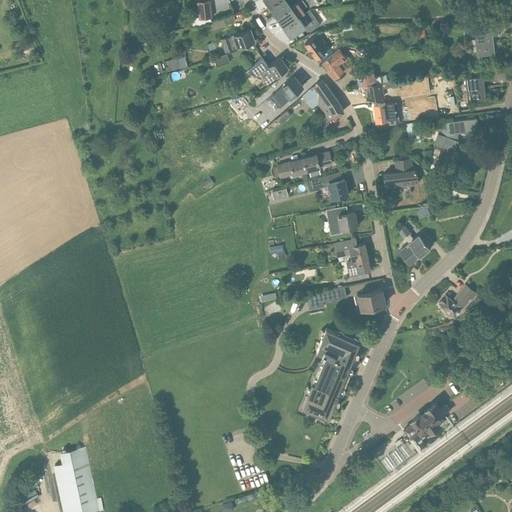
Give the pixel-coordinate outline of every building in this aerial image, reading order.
[(277,17),(290,7),(284,0),(279,0),(270,7),(277,17)] [(193,26),(211,21),(210,18),(211,17),(209,1),(198,2),(200,16),(191,17),(193,26)] [(298,18),(290,7),(277,17),(285,27),(298,18)] [(317,20),(310,10),(298,18),(285,27),(284,28),(291,37),(306,27),(317,20)] [(235,21),(234,15),(223,18),(225,24),(235,21)] [(225,26),(225,24),(223,18),(210,21),(213,30),(225,26)] [(494,54),(492,35),(498,34),(497,25),(465,29),(466,38),(475,37),(477,51),(485,50),(485,55),(494,54)] [(226,52),(255,41),(250,28),(221,39),(226,52)] [(416,30),(417,38),(425,38),(425,29),(418,30),(416,30)] [(317,58),(330,48),(318,33),(305,44),(317,58)] [(346,57),(339,49),(323,62),(335,77),(345,69),(348,73),(356,67),(353,63),(347,55),(346,57)] [(216,67),(230,61),(227,54),(213,60),(216,67)] [(187,65),(184,56),(177,58),(177,60),(172,62),(172,60),(167,61),(168,67),(166,68),(167,71),(187,65)] [(280,57),(268,66),(263,58),(247,69),(255,75),(260,72),(267,83),(288,68),(280,57)] [(358,87),(364,86),(375,83),(372,69),(356,72),(358,87)] [(286,102),(303,86),(294,76),(283,85),(288,90),(284,94),(279,89),(276,91),(281,96),(275,102),(279,106),(271,113),(276,118),(289,106),(286,102)] [(468,102),(483,100),(482,85),(484,85),(483,77),(465,79),(468,102)] [(325,84),(322,79),(312,86),(302,95),(312,108),(319,101),(323,106),(329,119),(343,111),(338,100),(326,84),(325,84)] [(375,83),(364,86),(366,100),(384,97),(382,88),(393,86),(392,80),(381,82),(375,83)] [(388,124),(400,123),(397,102),(374,105),(376,121),(379,120),(380,126),(388,124)] [(281,123),(291,115),(286,110),(277,118),(281,123)] [(253,137),(268,125),(261,115),(245,128),(253,137)] [(458,136),(457,133),(477,130),(476,119),(447,123),(447,125),(441,125),(438,133),(437,133),(434,143),(444,146),(441,153),(452,157),(458,142),(456,141),(457,138),(458,136)] [(408,138),(420,136),(419,127),(407,129),(408,138)] [(303,158),(306,170),(309,170),(311,178),(321,175),(319,167),(320,167),(320,166),(332,163),(329,151),(317,155),(316,154),(303,158)] [(306,170),(303,158),(289,161),(289,162),(277,165),(277,166),(272,167),(275,177),(280,175),(280,177),(293,174),(306,170)] [(412,169),(411,158),(395,160),(396,172),(384,173),(386,188),(418,184),(416,169),(412,169)] [(341,171),(306,180),(309,190),(329,186),(332,198),(348,194),(344,179),(343,180),(341,171)] [(207,189),(214,183),(210,178),(203,184),(207,189)] [(272,193),(274,200),(281,198),(279,191),(272,193)] [(342,214),(341,207),(330,209),(334,231),(341,230),(357,227),(355,212),(342,214)] [(427,209),(421,210),(416,212),(419,219),(429,214),(427,209)] [(430,248),(419,235),(414,239),(409,234),(410,233),(404,227),(399,231),(409,243),(419,256),(430,248)] [(365,256),(367,255),(365,243),(357,245),(356,239),(343,242),(334,244),(337,257),(346,254),(350,253),(352,259),(365,256)] [(419,256),(409,243),(399,251),(409,264),(419,256)] [(370,269),(367,255),(365,256),(352,259),(347,260),(350,273),(370,269)] [(472,299),(476,293),(465,284),(452,300),(445,295),(439,303),(441,305),(440,306),(454,316),(460,308),(461,309),(470,297),(472,299)] [(306,294),(309,309),(323,306),(323,302),(335,299),(333,289),(306,294)] [(361,294),(358,295),(361,309),(385,304),(381,289),(371,292),(370,289),(361,292),(361,294)] [(263,301),(278,298),(276,292),(261,295),(263,301)] [(467,308),(465,311),(467,312),(469,310),(474,306),(474,307),(482,298),(479,296),(472,305),(471,304),(467,308)] [(328,418),(358,345),(359,342),(325,329),(316,352),(325,356),(314,384),(312,383),(302,408),(328,418)] [(431,431),(439,424),(436,420),(443,414),(439,408),(435,403),(411,421),(413,422),(404,429),(411,438),(419,431),(420,433),(427,427),(431,431)] [(439,408),(443,414),(448,411),(444,405),(444,404),(439,408)] [(99,511),(104,510),(101,497),(96,498),(85,447),(59,452),(62,463),(53,465),(63,511),(99,511)] [(228,502),(221,504),(223,510),(230,508),(228,502)]
